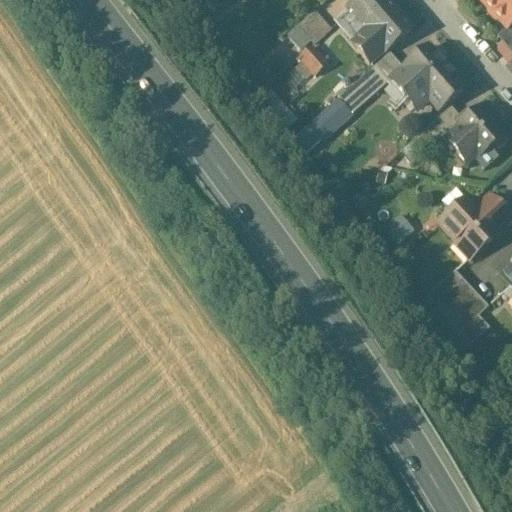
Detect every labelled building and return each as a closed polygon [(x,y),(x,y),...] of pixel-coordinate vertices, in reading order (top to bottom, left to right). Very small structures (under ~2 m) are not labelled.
[(411,31),(383,0),(359,0),(339,17),(342,21),(335,26),(370,67),(411,31)] [(511,0),(478,0),(478,1),(487,11),(487,15),(493,21),(497,21),(506,30),(498,37),(511,52),(511,0)] [(314,13),(297,28),(314,46),(330,31),(314,13)] [(326,67),(310,49),(298,60),(314,78),(326,67)] [(463,92),(427,50),(402,72),(403,73),(394,81),(418,110),(428,102),(438,114),(463,92)] [(388,84),(374,69),(337,101),(352,116),(388,84)] [(454,123),(459,119),(450,109),(433,124),(443,135),(441,136),(445,140),(446,140),(456,132),(455,131),(459,128),(454,123)] [(503,137),(479,110),(469,119),(459,128),(455,131),(456,132),(446,140),(457,153),(455,154),(465,165),(476,155),(479,158),(489,149),(494,154),(507,143),(502,138),(503,137)] [(459,128),(469,119),(464,114),(459,119),(454,123),(459,128)] [(443,135),(433,124),(411,144),(420,155),(441,136),(443,135)] [(476,211),(467,200),(439,226),(470,260),(510,224),(488,200),(476,211)] [(400,247),(416,231),(401,216),(385,231),(400,247)] [(511,259),(497,273),(511,288),(511,259)] [(465,285),(454,273),(426,298),(436,311),(465,285)] [(487,309),(465,285),(436,311),(456,338),(477,318),(487,309)] [(477,318),(456,338),(465,351),(489,331),(477,318)]
